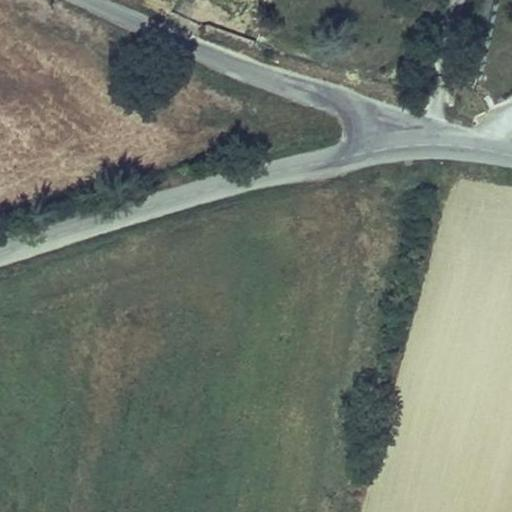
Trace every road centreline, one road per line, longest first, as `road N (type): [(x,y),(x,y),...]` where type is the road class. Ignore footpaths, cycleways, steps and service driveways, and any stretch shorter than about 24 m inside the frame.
road 1 (tertiary): [(0,253),(197,193),(385,148)]
road 2 (unclassified): [(385,148),(380,133),(344,105),(243,72),(82,0)]
road 3 (tertiary): [(385,148),(511,158)]
